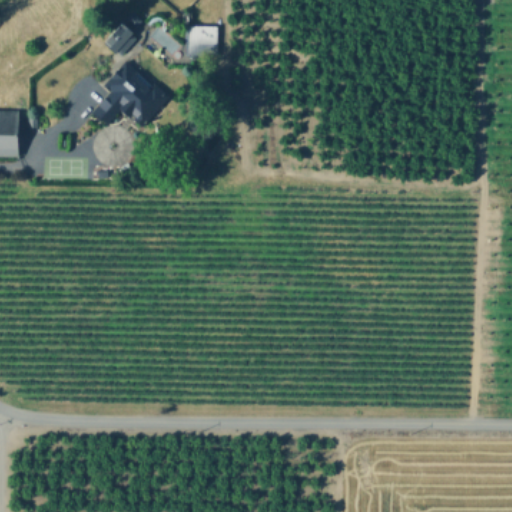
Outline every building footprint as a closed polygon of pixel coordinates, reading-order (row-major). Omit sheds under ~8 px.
[(123,17),(128,12),(138,20),(133,25),(123,17)] [(100,41),(119,22),(133,35),(114,55),(100,41)] [(214,24),(184,24),(183,53),(214,53),(214,24)] [(89,113),(96,106),(94,104),(106,92),(103,88),(114,75),(111,72),(122,61),(165,95),(145,119),(140,115),(135,120),(128,113),(125,117),(115,132),(89,113)] [(0,109),(14,110),(12,156),(0,155),(0,109)] [(34,116),(33,128),(24,127),(24,116),(34,116)]
